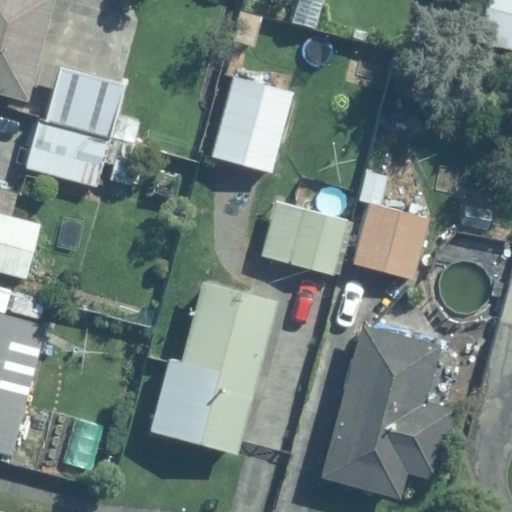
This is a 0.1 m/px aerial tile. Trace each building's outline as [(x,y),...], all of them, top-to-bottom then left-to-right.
[(0,0),(0,96),(27,103),(53,0),(0,0)] [(511,0),(479,0),(469,38),(511,50),(511,0)] [(40,121),(111,143),(130,148),(138,120),(116,114),(124,84),(54,66),(40,121)] [(291,92),(228,76),(206,161),(269,178),(291,92)] [(111,143),(40,121),(27,169),(99,187),(111,143)] [(347,223),(270,201),(255,254),(332,276),(347,223)] [(428,222),(365,202),(346,264),(409,283),(428,222)] [(39,221),(0,211),(0,273),(24,279),(39,221)] [(165,361),(147,432),(237,455),(240,444),(283,455),(318,316),(201,287),(182,365),(165,361)] [(42,326),(0,315),(0,455),(10,458),(42,326)] [(439,341),(355,321),(317,481),(403,501),(408,478),(438,485),(455,411),(424,403),(439,341)]
